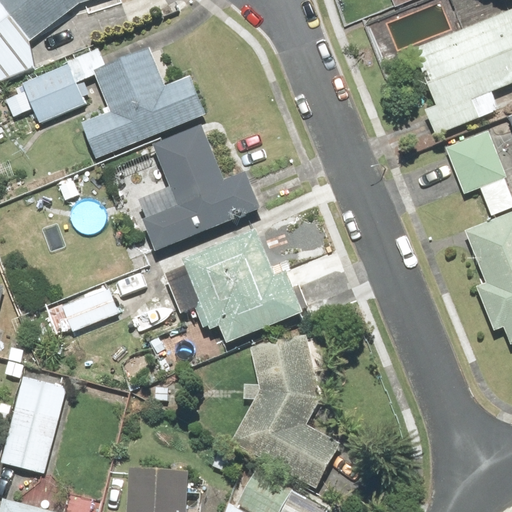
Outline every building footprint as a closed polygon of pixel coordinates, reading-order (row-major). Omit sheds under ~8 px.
[(0,0),(0,70),(8,81),(44,53),(40,48),(97,3),(106,0),(0,0)] [(402,0),(406,9),(422,0),(402,0)] [(444,111),(433,117),(442,142),(511,104),(511,7),(425,54),(444,111)] [(160,46),(95,78),(104,105),(84,114),(101,166),(205,114),(191,69),(170,79),(160,46)] [(160,145),(173,191),(143,204),(158,257),(267,209),(254,163),(223,177),(209,123),(160,145)] [(511,212),(511,190),(491,133),(451,148),(470,198),(485,192),(494,219),(511,212)] [(511,218),(473,234),(511,330),(511,218)] [(264,235),(185,263),(216,347),(294,318),(264,235)] [(75,329),(77,334),(125,315),(116,292),(70,311),(68,306),(51,313),(60,335),(75,329)] [(185,331),(155,346),(172,379),(202,364),(185,331)] [(348,445),(317,428),(313,338),(258,341),(261,397),(234,444),(322,493),(348,445)] [(80,382),(28,370),(6,463),(58,475),(80,382)] [(243,456),(222,450),(216,471),(237,477),(243,456)] [(198,511),(199,465),(133,464),(132,511),(198,511)]
